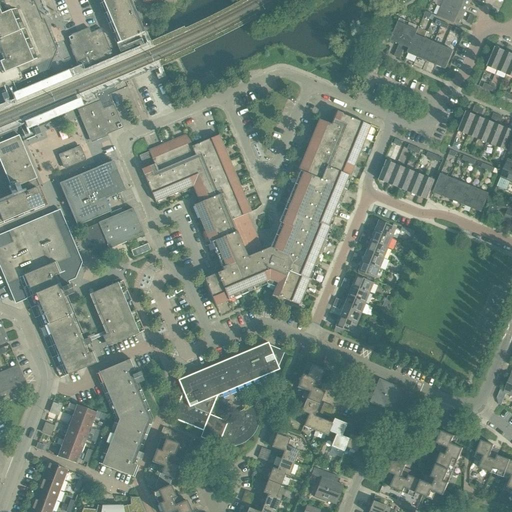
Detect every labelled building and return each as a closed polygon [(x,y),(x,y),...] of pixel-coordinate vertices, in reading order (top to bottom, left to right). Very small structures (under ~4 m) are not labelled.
[(55,50),(43,20),(41,21),(31,0),(6,0),(7,0),(1,3),(0,1),(0,85),(2,86),(4,91),(5,90),(8,99),(9,101),(15,99),(17,104),(16,105),(18,110),(19,110),(21,113),(19,114),(22,119),(23,118),(25,124),(26,127),(31,125),(33,129),(38,127),(63,116),(45,73),(55,50)] [(145,33),(137,15),(136,16),(135,13),(136,13),(133,5),(129,7),(126,0),(97,0),(115,41),(116,45),(124,42),(124,41),(129,39),(129,41),(135,38),(145,33)] [(467,7),(450,0),(443,0),(440,7),(463,16),(467,7)] [(459,26),(463,16),(440,7),(436,16),(459,26)] [(409,49),(415,35),(417,30),(398,22),(390,41),(399,45),(394,56),(399,59),(404,47),(408,49),(409,49)] [(126,86),(116,63),(115,63),(101,29),(91,33),(89,28),(67,37),(77,61),(70,78),(66,80),(91,141),(122,128),(108,93),(126,86)] [(424,39),(415,35),(409,49),(408,49),(407,53),(416,57),(424,39)] [(426,61),(434,43),(424,39),(416,57),(426,61)] [(435,65),(443,47),(434,43),(426,61),(435,65)] [(445,70),(453,51),(443,47),(435,65),(445,70)] [(497,71),(505,52),(495,48),(487,66),(497,71)] [(506,75),(511,60),(511,55),(505,52),(497,71),(506,75)] [(310,272),(314,260),(318,262),(324,247),(320,246),(325,235),(328,237),(331,229),(330,228),(332,221),(329,220),(333,209),(337,211),(343,196),(339,195),(344,184),(347,185),(350,177),(349,177),(352,170),(348,169),(353,158),(356,159),(362,145),(359,143),(363,133),(366,134),(369,126),(332,111),(329,119),(332,120),(330,125),(318,120),(315,128),(318,129),(314,140),(311,139),(305,153),(308,154),(304,165),(300,164),(297,171),(299,172),(296,179),(299,181),(295,191),(291,190),(285,204),(289,206),(284,216),(281,215),(278,223),(279,224),(277,230),(280,232),(276,242),(272,241),(269,248),(263,251),(247,214),(250,212),(247,204),(244,206),(239,195),(243,194),(236,179),(233,180),(229,170),(232,168),(226,154),(223,155),(218,145),(221,143),(218,135),(192,146),(187,134),(179,138),(180,141),(170,145),(168,142),(154,148),(155,152),(149,154),(151,157),(154,164),(149,166),(147,163),(140,166),(155,202),(162,199),(161,195),(172,191),(173,194),(188,188),(186,185),(191,183),(199,203),(193,205),(197,213),(200,212),(204,222),(201,224),(207,238),(210,237),(212,242),(209,243),(209,244),(211,243),(214,250),(217,249),(222,259),(218,261),(223,271),(204,279),(215,306),(223,303),(221,300),(226,298),(228,301),(227,297),(232,295),(233,298),(248,292),(246,289),(257,285),(258,288),(266,285),(265,281),(268,280),(276,283),(270,299),(276,301),(277,297),(298,305),(301,297),(298,296),(302,285),(306,287),(308,280),(310,281),(313,273),(310,272)] [(468,135),(475,116),(465,112),(458,131),(468,135)] [(477,139),(485,120),(475,116),(468,135),(477,139)] [(42,199),(17,141),(4,130),(0,120),(0,188),(3,195),(4,194),(6,197),(0,199),(0,220),(7,218),(42,203),(40,200),(42,199)] [(487,143),(494,124),(485,120),(477,139),(487,143)] [(496,147),(504,128),(494,124),(487,143),(496,147)] [(506,151),(511,135),(511,131),(504,128),(496,147),(506,151)] [(85,159),(80,148),(59,157),(62,164),(64,168),(85,159)] [(151,157),(149,154),(149,152),(139,156),(141,161),(151,157)] [(98,168),(59,184),(77,226),(110,212),(105,200),(125,191),(113,161),(98,168)] [(389,184),(396,165),(386,161),(379,180),(389,184)] [(511,181),(511,163),(506,162),(497,186),(506,190),(510,181),(511,181)] [(398,188),(406,169),(396,165),(389,184),(398,188)] [(407,192),(415,173),(406,169),(398,188),(407,192)] [(417,196),(425,177),(415,173),(407,192),(417,196)] [(443,197),(450,178),(440,174),(433,193),(443,197)] [(427,200),(434,181),(425,177),(417,196),(427,200)] [(452,201),(459,182),(450,178),(443,197),(452,201)] [(461,205),(469,186),(459,182),(452,201),(461,205)] [(471,208),(478,190),(469,186),(461,205),(471,208)] [(481,213),(488,194),(478,190),(471,208),(481,213)] [(511,205),(497,199),(494,205),(491,203),(484,220),(493,224),(495,216),(503,220),(502,222),(511,226),(511,222),(511,205)] [(143,235),(132,208),(98,223),(98,224),(83,230),(86,237),(87,237),(87,239),(91,240),(92,240),(97,250),(100,251),(108,248),(109,249),(143,235)] [(47,215),(0,234),(0,265),(12,296),(15,303),(26,299),(29,306),(31,310),(35,318),(37,317),(41,327),(38,328),(60,378),(63,377),(78,370),(86,367),(97,362),(97,361),(93,352),(91,353),(87,345),(91,344),(88,338),(85,339),(67,296),(73,294),(68,281),(75,278),(81,263),(59,210),(47,215)] [(391,238),(395,228),(378,221),(373,231),(391,238)] [(387,248),(391,238),(373,231),(369,241),(387,248)] [(383,259),(387,248),(369,241),(365,251),(383,259)] [(133,257),(150,250),(147,244),(131,251),(133,257)] [(379,268),(383,259),(365,251),(361,261),(379,268)] [(375,279),(379,268),(361,261),(357,271),(375,279)] [(369,293),(373,283),(355,276),(351,286),(369,293)] [(143,331),(122,281),(120,282),(119,282),(100,290),(100,289),(99,290),(91,294),(108,334),(105,335),(110,345),(141,333),(143,331)] [(365,304),(369,293),(351,286),(347,296),(365,304)] [(360,314),(365,304),(347,296),(343,306),(360,314)] [(356,323),(360,314),(343,306),(339,316),(356,323)] [(352,334),(356,323),(339,316),(334,327),(352,334)] [(0,345),(8,342),(4,332),(0,333),(0,345)] [(220,395),(279,370),(267,343),(185,377),(186,379),(180,382),(183,389),(171,418),(207,433),(206,436),(208,438),(210,440),(212,442),(214,443),(217,444),(219,445),(220,445),(225,446),(229,447),(234,446),(238,445),(242,444),(245,442),(249,439),(252,435),(255,431),(257,427),(258,422),(259,419),(259,415),(258,411),(257,408),(256,405),(235,413),(236,416),(236,418),(235,420),(234,422),(232,424),(229,424),(227,424),(227,422),(209,415),(218,395),(219,394),(220,395)] [(149,420),(150,419),(146,412),(149,411),(138,383),(143,381),(139,372),(134,374),(132,371),(135,370),(131,359),(95,374),(100,385),(115,420),(98,464),(134,477),(138,467),(135,466),(138,459),(141,460),(143,454),(140,453),(152,421),(149,420)] [(331,423),(313,416),(323,392),(311,387),(314,381),(318,383),(323,370),(306,363),(296,387),(304,391),(301,398),(305,400),(299,416),(306,419),(303,426),(333,439),(330,447),(343,452),(344,447),(356,452),(361,440),(349,434),(347,439),(341,436),(346,424),(333,419),(331,423)] [(27,388),(18,365),(8,369),(17,392),(27,388)] [(17,392),(8,369),(0,372),(0,376),(8,396),(17,392)] [(0,399),(8,396),(0,376),(0,399)] [(415,421),(424,398),(413,394),(412,395),(408,393),(409,392),(405,390),(405,392),(401,390),(401,389),(378,379),(369,402),(392,412),(392,410),(396,412),(397,410),(401,412),(400,414),(404,415),(403,417),(415,421)] [(92,423),(96,413),(76,405),(72,416),(92,423)] [(88,433),(92,423),(72,416),(68,426),(88,433)] [(84,443),(88,433),(68,426),(64,436),(84,443)] [(443,496),(463,448),(455,445),(458,438),(441,431),(436,444),(448,449),(445,455),(441,453),(431,477),(435,479),(432,485),(409,475),(407,480),(401,477),(406,465),(393,460),(386,477),(393,480),(390,488),(414,498),(416,493),(432,500),(435,493),(443,496)] [(290,448),(293,441),(276,434),(271,447),(283,452),(285,446),(290,448)] [(81,454),(84,443),(64,436),(60,446),(81,454)] [(173,479),(178,466),(166,462),(168,455),(173,457),(177,444),(160,438),(151,462),(158,465),(156,472),(159,474),(155,486),(157,491),(152,493),(160,511),(190,511),(185,500),(173,506),(170,499),(175,497),(169,485),(172,479),(173,479)] [(511,461),(497,455),(496,460),(489,458),(494,445),(481,441),(474,458),(482,461),(479,468),(510,480),(507,488),(511,489),(511,461)] [(77,464),(81,454),(60,446),(56,456),(77,464)] [(298,451),(290,448),(285,446),(283,452),(280,458),(293,463),(298,451)] [(257,458),(267,462),(271,452),(261,448),(257,458)] [(289,476),(293,463),(280,458),(276,470),(285,473),(284,474),(289,476)] [(64,481),(68,471),(47,463),(43,473),(64,481)] [(280,485),(284,474),(285,473),(276,470),(272,468),(267,481),(280,485)] [(334,503),(340,485),(330,482),(333,475),(313,468),(311,475),(322,479),(316,496),(334,503)] [(60,491),(64,481),(43,473),(39,483),(60,491)] [(275,498),(275,497),(280,485),(267,481),(262,493),(267,495),(275,498)] [(56,501),(60,491),(39,483),(36,494),(56,501)] [(241,501),(251,505),(255,495),(245,491),(241,501)] [(52,511),(56,501),(36,494),(32,504),(52,511)] [(276,509),(280,499),(275,497),(275,498),(267,495),(263,504),(276,509)] [(81,511),(144,511),(138,498),(132,498),(130,498),(130,500),(130,505),(127,506),(127,505),(126,505),(126,506),(122,507),(120,507),(115,508),(115,509),(109,509),(109,507),(103,507),(102,507),(97,506),(98,505),(97,505),(96,510),(83,509),(83,508),(81,511)] [(387,511),(389,508),(372,501),(368,511),(387,511)]
